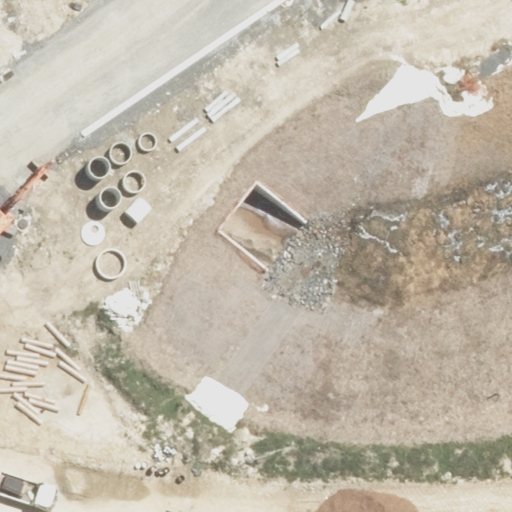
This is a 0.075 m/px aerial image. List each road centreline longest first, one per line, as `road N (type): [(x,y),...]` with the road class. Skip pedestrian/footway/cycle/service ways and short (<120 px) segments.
road 1 (residential): [(0,150),(225,0)]
road 2 (residential): [(0,327),(124,511)]
